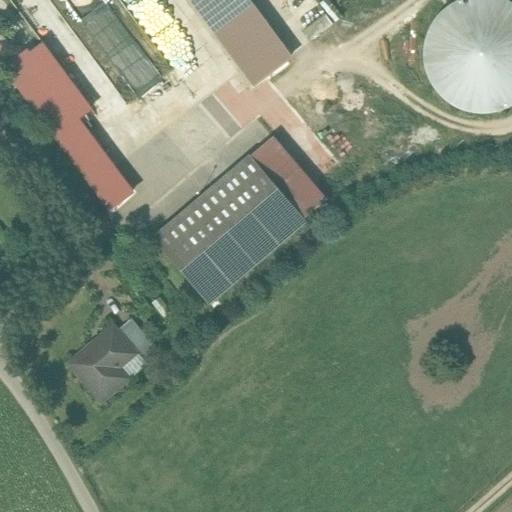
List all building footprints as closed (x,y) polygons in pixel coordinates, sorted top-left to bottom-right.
[(299,47),(262,0),(193,0),(257,81),(299,47)] [(511,119),(511,0),(435,0),(421,20),(415,43),(416,67),(425,89),(441,107),(461,120),(485,124),(509,121),(511,119)] [(327,200),(275,139),(251,160),(303,221),(327,200)] [(251,160),(158,239),(210,299),(303,221),(251,160)] [(155,349),(130,319),(117,331),(137,354),(136,355),(141,361),(155,349)] [(114,327),(70,364),(102,401),(129,379),(120,368),(136,355),(137,354),(117,331),(114,327)]
